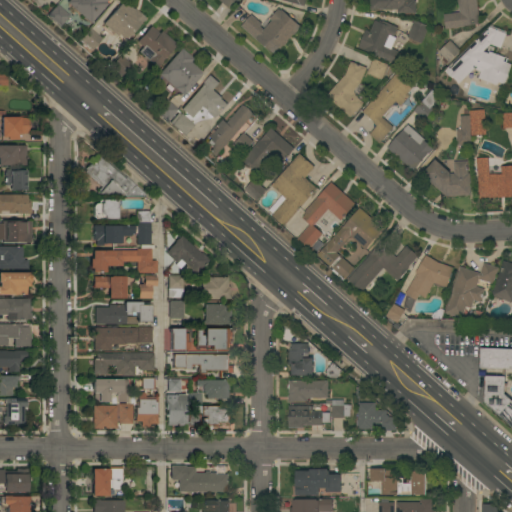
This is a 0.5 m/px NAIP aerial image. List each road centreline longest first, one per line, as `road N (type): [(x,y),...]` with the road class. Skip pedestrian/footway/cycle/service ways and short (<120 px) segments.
road 1 (residential): [(0,448),(406,449),(462,429)]
road 2 (residential): [(168,0),(431,224),(461,233),(511,231)]
road 3 (residential): [(59,448),(62,145),(80,92)]
road 4 (residential): [(261,447),(262,313),(284,272)]
road 5 (primary): [(214,210),(80,92)]
